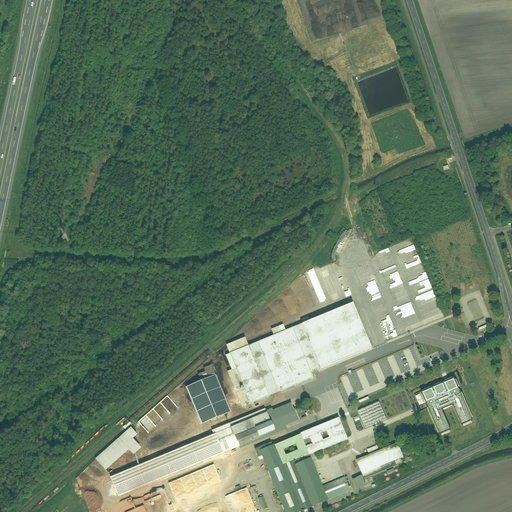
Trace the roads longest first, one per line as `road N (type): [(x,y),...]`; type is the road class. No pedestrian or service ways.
road 1 (tertiary): [(486,234),(409,0)]
road 2 (motorway): [(0,211),(45,0)]
road 3 (tertiary): [(343,511),(511,427)]
road 4 (motorway): [(34,0),(0,158)]
